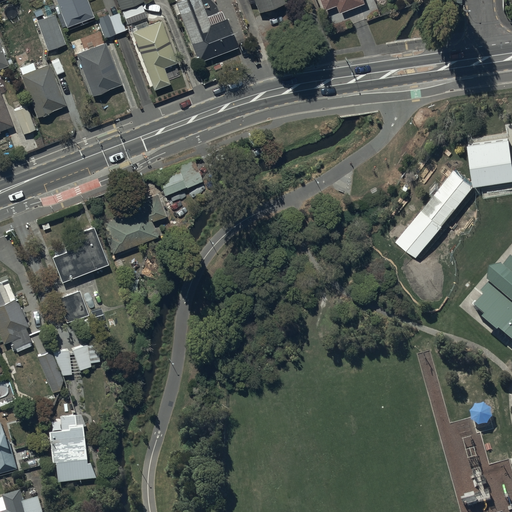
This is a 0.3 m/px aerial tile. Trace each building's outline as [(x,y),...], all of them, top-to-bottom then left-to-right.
[(54,0),(65,28),(92,19),(84,0),(54,0)] [(115,0),(119,10),(143,1),(142,0),(115,0)] [(200,0),(179,0),(174,2),(197,63),(236,48),(225,19),(224,19),(221,12),(207,17),(200,0)] [(248,0),(250,4),(253,2),(257,13),(286,2),(284,0),(248,0)] [(321,0),(325,9),(337,5),(340,12),(366,2),(364,0),(321,0)] [(127,24),(145,17),(140,5),(122,12),(127,24)] [(53,14),(35,20),(47,50),(64,43),(53,14)] [(107,14),(96,19),(103,38),(107,36),(110,42),(116,39),(107,14)] [(135,30),(131,31),(153,90),(169,84),(163,67),(176,62),(160,20),(147,25),(145,21),(133,25),(135,30)] [(104,42),(76,53),(77,57),(74,58),(87,92),(89,92),(91,96),(120,85),(104,42)] [(21,74),(19,75),(36,117),(65,106),(48,64),(37,69),(34,61),(19,67),(21,74)] [(0,96),(0,129),(11,125),(0,96)] [(26,105),(13,110),(22,134),(36,129),(26,105)] [(511,164),(508,141),(468,147),(474,188),(511,181),(511,164)] [(453,171),(396,242),(416,258),(473,188),(453,171)] [(164,195),(185,187),(179,172),(158,180),(164,195)] [(111,253),(156,235),(151,222),(165,216),(155,194),(138,201),(140,208),(102,224),(107,237),(105,238),(111,253)] [(107,265),(92,227),(76,233),(79,241),(63,247),(65,252),(51,257),(61,283),(107,265)] [(511,236),(466,294),(511,331),(511,236)] [(6,279),(0,281),(0,337),(2,343),(9,340),(15,353),(20,350),(24,359),(33,355),(29,347),(31,346),(29,342),(30,341),(24,328),(27,327),(6,279)] [(65,322),(87,314),(78,290),(56,298),(65,322)] [(90,366),(89,363),(98,361),(95,347),(87,349),(86,343),(70,348),(72,352),(68,352),(68,348),(51,349),(61,375),(70,374),(70,372),(78,371),(78,370),(90,366)] [(36,357),(51,392),(65,387),(50,351),(36,357)] [(12,387),(20,385),(11,361),(3,364),(12,387)] [(56,481),(94,477),(89,462),(85,462),(80,413),(58,416),(60,430),(47,432),(50,462),(54,462),(56,481)] [(0,472),(15,468),(7,438),(3,439),(0,427),(0,472)] [(0,511),(44,511),(41,501),(25,506),(21,495),(0,501),(0,511)]
